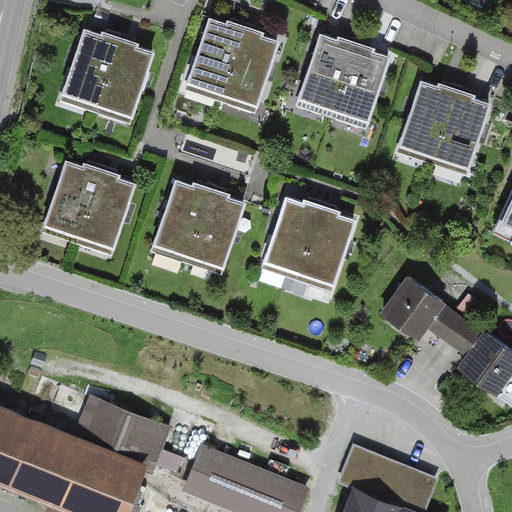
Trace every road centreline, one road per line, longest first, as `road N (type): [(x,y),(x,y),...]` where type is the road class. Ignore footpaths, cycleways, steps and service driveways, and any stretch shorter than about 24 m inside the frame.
road 1 (residential): [(0,268),(419,418),(461,466),(511,445)]
road 2 (residential): [(183,22),(150,140),(248,182)]
road 3 (residential): [(511,58),(381,0)]
